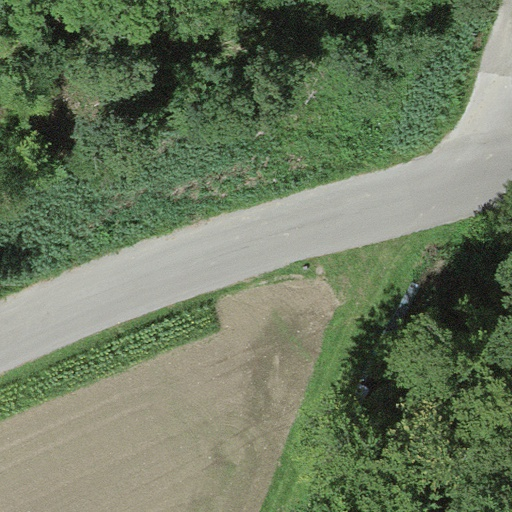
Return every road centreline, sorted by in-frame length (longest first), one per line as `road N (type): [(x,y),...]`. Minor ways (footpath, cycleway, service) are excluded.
road 1 (unclassified): [(0,345),(230,253),(511,174)]
road 2 (track): [(377,206),(377,283),(280,511)]
road 3 (track): [(511,354),(479,386),(414,511)]
road 4 (track): [(511,38),(500,83),(511,174)]
